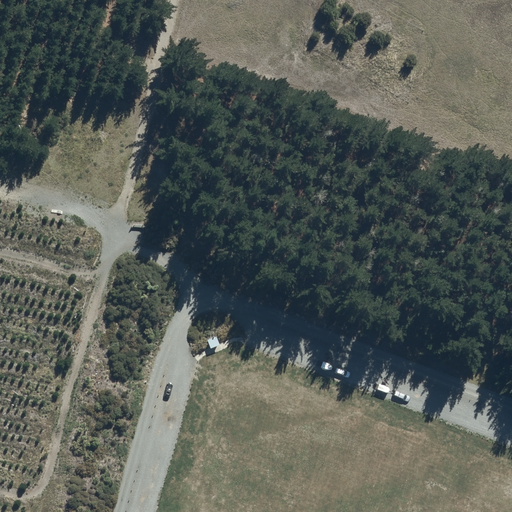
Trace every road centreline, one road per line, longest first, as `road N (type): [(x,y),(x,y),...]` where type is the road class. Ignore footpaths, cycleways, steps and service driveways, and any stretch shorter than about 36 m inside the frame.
road 1 (track): [(0,180),(59,198),(111,227),(172,0)]
road 2 (unclassified): [(511,411),(229,301),(196,303)]
road 3 (track): [(111,227),(57,434),(0,423)]
road 4 (unclassified): [(196,303),(171,331),(120,511)]
